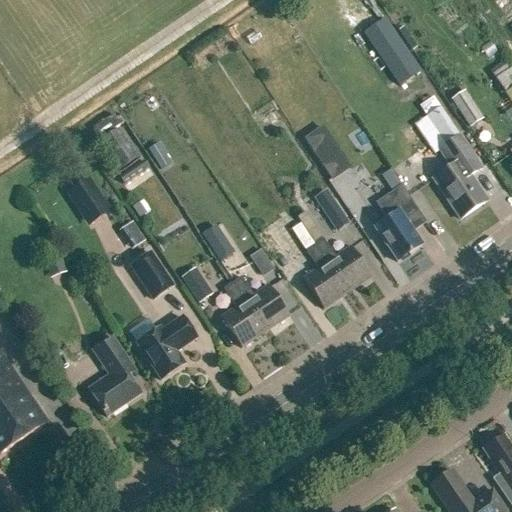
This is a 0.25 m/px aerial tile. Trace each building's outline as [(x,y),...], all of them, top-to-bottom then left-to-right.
[(382,20),(361,35),(397,87),(419,73),(382,20)] [(503,62),(489,71),(495,80),(508,71),(503,62)] [(511,68),(508,71),(495,80),(505,96),(511,91),(511,68)] [(470,128),(484,118),(466,90),(452,100),(470,128)] [(426,119),(414,126),(434,156),(439,153),(460,139),(440,110),(426,119)] [(118,130),(97,144),(117,172),(137,158),(118,130)] [(336,157),(318,131),(304,141),(322,167),(336,157)] [(432,182),(460,222),(486,203),(469,179),(481,171),(460,139),(439,153),(450,170),(432,182)] [(158,145),(148,151),(160,171),(170,165),(158,145)] [(143,162),(119,178),(124,186),(149,169),(143,162)] [(79,201),(72,206),(83,225),(106,211),(85,176),(70,185),(79,201)] [(337,232),(350,223),(327,189),(314,198),(337,232)] [(400,189),(376,205),(387,222),(374,231),(397,265),(422,248),(406,225),(419,216),(400,189)] [(139,204),(132,208),(139,219),(146,215),(139,204)] [(297,223),(308,239),(315,234),(304,218),(297,223)] [(287,228),(300,248),(308,243),(295,223),(287,228)] [(132,224),(120,232),(133,251),(145,243),(132,224)] [(215,227),(201,237),(220,264),(234,254),(215,227)] [(314,247),(347,295),(371,279),(350,249),(335,260),(322,241),(314,247)] [(323,312),(347,295),(314,247),(305,253),(318,271),(302,282),(323,312)] [(153,301),(173,288),(150,255),(130,268),(153,301)] [(264,257),(253,264),(263,279),(274,272),(264,257)] [(60,258),(44,264),(49,277),(64,271),(60,258)] [(231,285),(265,333),(289,317),(268,287),(253,297),(240,279),(231,285)] [(211,296),(202,284),(190,292),(199,304),(211,296)] [(241,350),(265,333),(231,285),(223,290),(235,309),(220,320),(241,350)] [(196,340),(182,319),(161,333),(159,330),(136,346),(160,382),(184,366),(176,354),(196,340)] [(106,418),(140,396),(122,369),(129,365),(111,339),(91,352),(108,377),(87,391),(106,418)] [(0,455),(47,424),(0,354),(0,455)] [(511,451),(511,452),(502,438),(484,451),(500,475),(492,481),(511,509),(511,451)] [(473,505),(451,473),(430,487),(447,511),(505,511),(491,492),(473,505)]
